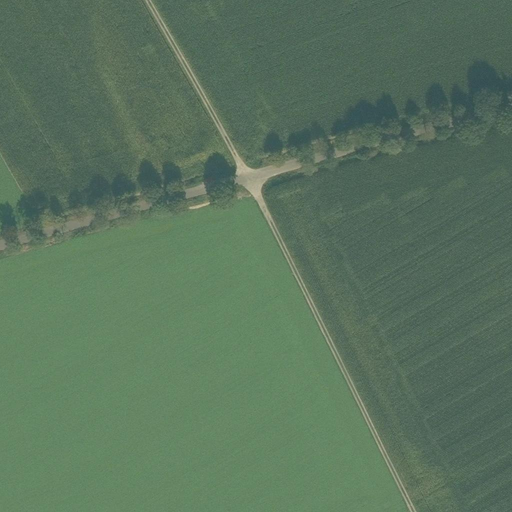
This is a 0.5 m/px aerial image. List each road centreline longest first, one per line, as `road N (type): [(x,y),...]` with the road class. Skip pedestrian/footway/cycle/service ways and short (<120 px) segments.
road 1 (track): [(411,511),(247,178),(146,0)]
road 2 (unclassified): [(0,247),(511,109)]
